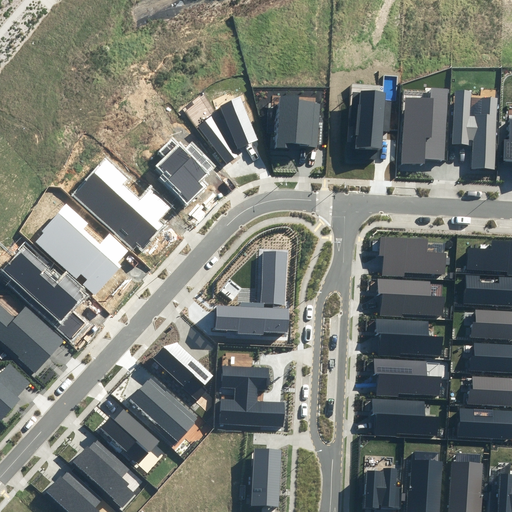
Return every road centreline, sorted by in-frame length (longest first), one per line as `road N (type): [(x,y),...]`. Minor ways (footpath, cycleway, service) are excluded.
road 1 (residential): [(346,199),(277,197),(240,211),(0,472)]
road 2 (residential): [(331,458),(312,426),(320,299),(341,279)]
road 3 (residential): [(341,279),(347,292),(339,440),(331,458)]
road 4 (residential): [(511,208),(346,199)]
